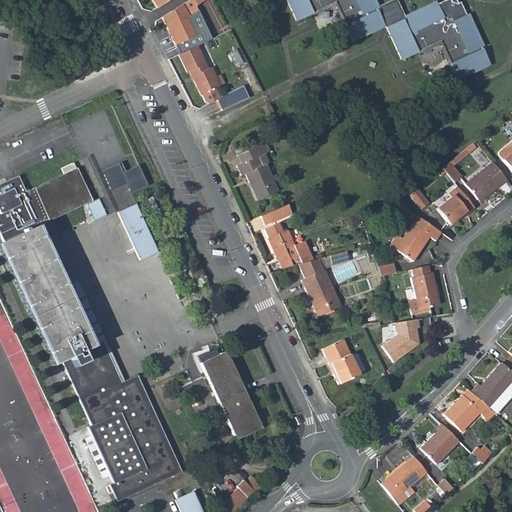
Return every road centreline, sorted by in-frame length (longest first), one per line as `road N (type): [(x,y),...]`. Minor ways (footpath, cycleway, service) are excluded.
road 1 (residential): [(116,0),(322,440)]
road 2 (residential): [(477,343),(448,263),(462,236),(511,202)]
road 3 (residential): [(477,343),(396,425),(349,455)]
